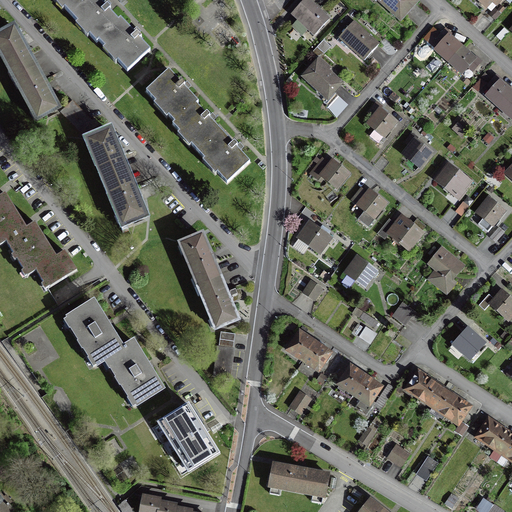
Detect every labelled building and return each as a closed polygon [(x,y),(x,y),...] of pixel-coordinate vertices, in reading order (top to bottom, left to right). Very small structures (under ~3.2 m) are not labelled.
[(57,0),(71,15),(87,0),(57,0)] [(106,7),(98,0),(87,0),(71,15),(96,42),(98,40),(119,21),(109,11),(110,9),(107,6),(106,7)] [(323,21),(326,17),(307,0),(305,0),(292,15),(298,20),(293,26),(302,35),(308,29),(314,35),(325,23),(323,21)] [(413,0),(377,0),(381,3),(382,2),(400,20),(416,2),(413,0)] [(119,21),(98,40),(127,71),(150,51),(140,40),(141,38),(137,33),(135,35),(121,19),(119,21)] [(354,22),(340,37),(365,60),(379,45),(354,22)] [(0,35),(0,51),(16,80),(36,69),(27,52),(28,51),(25,45),(23,46),(14,28),(0,35)] [(504,28),(497,36),(501,40),(509,32),(504,28)] [(437,50),(449,61),(462,48),(449,36),(451,34),(446,29),(437,39),(442,43),(437,50)] [(326,41),(320,48),(326,53),(332,47),(326,41)] [(325,52),(320,48),(315,53),(321,57),(325,52)] [(474,59),(462,48),(449,61),(462,73),(468,67),(472,62),(477,67),(482,62),(476,57),(474,59)] [(325,97),(331,91),(334,93),(342,84),(317,62),(303,77),(325,97)] [(36,69),(16,80),(37,120),(58,109),(48,91),(49,90),(46,84),(44,85),(36,69)] [(181,80),(179,82),(169,71),(146,92),(175,123),(196,104),(198,102),(184,87),(185,85),(181,80)] [(487,96),(500,108),(511,94),(511,93),(500,83),(502,80),(497,76),(488,85),(493,89),(487,96)] [(511,94),(500,108),(511,118),(511,94)] [(338,119),(349,107),(340,100),(331,111),(338,119)] [(71,122),(82,112),(72,102),(61,112),(71,122)] [(369,113),(374,117),(369,124),(384,137),(396,123),(380,110),(383,107),(377,103),(369,113)] [(210,117),(207,113),(205,115),(196,104),(175,123),(173,125),(198,152),(221,131),(209,118),(210,117)] [(82,112),(71,122),(80,132),(84,137),(96,126),(91,122),(82,112)] [(458,124),(453,129),(463,138),(468,133),(458,124)] [(233,144),(221,131),(198,152),(227,183),(249,162),(236,148),(237,146),(234,143),(233,144)] [(88,140),(106,183),(127,174),(120,157),(121,156),(119,150),(117,150),(109,132),(88,140)] [(412,134),(405,143),(410,147),(404,155),(419,167),(431,153),(417,142),(420,140),(412,134)] [(322,159),(314,170),(337,188),(348,174),(333,162),(330,165),(322,159)] [(448,165),(436,181),(454,196),(460,189),(463,191),(470,183),(448,165)] [(134,191),(127,174),(106,183),(123,225),(145,216),(137,197),(138,197),(136,190),(134,191)] [(374,218),(385,204),(370,191),(368,194),(361,189),(352,200),(365,211),(359,219),(368,227),(375,219),(374,218)] [(0,223),(17,213),(5,194),(0,197),(0,223)] [(488,232),(504,211),(488,198),(476,213),(483,218),(478,224),(488,232)] [(465,202),(457,212),(463,216),(471,207),(465,202)] [(0,245),(6,242),(17,260),(47,242),(35,223),(26,228),(17,213),(0,223),(0,245)] [(388,221),(378,234),(385,239),(389,234),(409,250),(422,233),(420,232),(425,226),(417,220),(412,226),(402,217),(394,226),(388,221)] [(335,241),(331,238),(311,223),(299,239),(319,254),(328,242),(332,245),(335,241)] [(498,228),(489,238),(495,243),(504,233),(498,228)] [(199,286),(220,278),(213,261),(214,260),(212,253),(210,254),(202,235),(181,244),(199,286)] [(56,257),(47,242),(17,260),(28,276),(36,271),(48,289),(77,271),(65,252),(56,257)] [(437,271),(430,279),(447,293),(454,283),(451,281),(463,266),(441,249),(429,265),(437,271)] [(358,258),(345,274),(366,289),(372,281),(371,279),(376,272),(358,258)] [(227,295),(220,278),(199,286),(216,329),(237,320),(230,301),(231,301),(228,294),(227,295)] [(309,296),(314,289),(320,293),(323,289),(311,281),(303,293),(309,296)] [(484,310),(490,304),(505,317),(509,321),(511,317),(511,299),(502,291),(495,299),(489,294),(479,305),(484,310)] [(66,319),(96,366),(106,359),(123,349),(94,302),(66,319)] [(402,303),(398,310),(410,319),(415,312),(402,303)] [(378,323),(359,310),(356,315),(375,328),(378,323)] [(405,326),(410,319),(398,310),(392,317),(405,326)] [(358,324),(353,332),(357,335),(363,327),(358,324)] [(363,327),(357,335),(367,342),(374,331),(365,324),(363,327)] [(455,343),(463,350),(462,351),(470,359),(485,344),(468,329),(455,343)] [(221,332),(219,347),(218,347),(214,375),(213,375),(213,376),(230,378),(229,377),(235,334),(221,332)] [(288,350),(303,360),(315,343),(300,332),(288,350)] [(163,389),(134,342),(123,349),(106,359),(135,406),(163,389)] [(315,343),(303,360),(318,371),(330,353),(315,343)] [(354,395),(366,377),(351,367),(339,384),(340,385),(338,388),(352,398),(354,395)] [(420,398),(432,380),(419,371),(406,389),(420,398)] [(370,404),(381,387),(366,377),(354,395),(362,400),(356,408),(367,415),(373,406),(370,404)] [(432,407),(444,389),(432,380),(420,398),(432,407)] [(441,412),(445,416),(457,398),(444,389),(432,407),(433,407),(429,412),(437,417),(441,412)] [(301,394),(292,407),(300,413),(309,400),(301,394)] [(457,398),(445,416),(458,424),(470,406),(457,398)] [(190,470),(218,453),(188,406),(161,423),(190,470)] [(490,446),(502,428),(489,419),(477,437),(490,446)] [(375,433),(368,428),(360,441),(366,445),(375,433)] [(502,454),(511,439),(511,434),(502,428),(490,446),(502,454)] [(511,460),(511,439),(502,454),(511,460)] [(388,458),(394,462),(403,450),(396,445),(388,458)] [(403,450),(394,462),(401,467),(410,454),(403,450)] [(428,458),(417,474),(426,480),(437,463),(428,458)] [(270,486),(324,496),(328,475),(274,464),(270,486)] [(0,495),(0,511),(8,511),(11,510),(0,495)] [(158,511),(160,503),(160,500),(144,497),(140,511),(158,511)] [(386,511),(371,500),(360,511),(386,511)] [(175,511),(176,508),(176,506),(160,503),(158,511),(175,511)]
